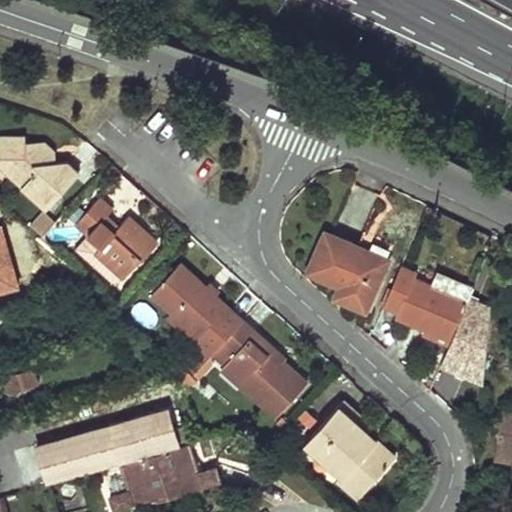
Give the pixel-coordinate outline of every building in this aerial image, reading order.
[(25,133),(0,133),(0,154),(9,155),(9,174),(48,209),(80,171),(75,166),(69,160),(55,161),(46,161),(45,141),(25,142),(25,133)] [(45,141),(46,161),(55,161),(56,150),(45,141)] [(9,155),(0,154),(0,165),(9,174),(9,155)] [(0,207),(10,205),(0,195),(0,207)] [(101,195),(78,220),(90,232),(103,243),(98,249),(127,274),(143,255),(145,257),(157,244),(142,230),(146,227),(131,213),(120,224),(116,230),(103,218),(108,213),(114,206),(101,195)] [(108,213),(103,218),(116,230),(120,224),(108,213)] [(146,227),(142,230),(157,244),(161,240),(146,227)] [(327,228),(311,267),(344,281),(339,293),(369,305),(390,254),(327,228)] [(90,232),(86,237),(98,249),(103,243),(90,232)] [(183,260),(154,292),(176,312),(201,333),(197,338),(214,353),(246,317),(214,288),(183,260)] [(403,261),(388,302),(402,307),(401,314),(411,318),(430,325),(456,335),(472,294),(454,287),(435,280),(417,273),(419,267),(403,261)] [(458,278),(439,270),(435,280),(454,287),(458,278)] [(80,272),(65,276),(68,286),(83,281),(80,272)] [(176,312),(173,317),(197,338),(201,333),(176,312)] [(277,346),(246,317),(214,353),(226,365),(225,367),(256,394),(260,389),(283,409),(308,380),(283,357),(279,361),(271,354),(275,349),(277,346)] [(430,325),(428,331),(454,341),(456,335),(430,325)] [(275,349),(271,354),(279,361),(283,357),(275,349)] [(214,353),(196,373),(202,378),(213,366),(214,353)] [(189,366),(179,369),(181,379),(184,384),(202,378),(196,373),(189,366)] [(32,368),(5,376),(9,390),(36,382),(32,368)] [(260,389),(256,394),(279,414),(283,409),(260,389)] [(362,412),(346,397),(310,437),(347,471),(364,452),(384,471),(399,454),(380,437),(375,443),(366,434),(370,429),(356,417),(362,412)] [(168,405),(36,445),(47,481),(123,458),(178,442),(168,405)] [(511,409),(502,408),(494,459),(511,461),(511,409)] [(356,417),(370,429),(375,424),(362,412),(356,417)] [(380,437),(370,429),(366,434),(375,443),(380,437)] [(123,458),(132,488),(112,493),(115,505),(158,492),(159,494),(221,476),(217,462),(199,468),(191,438),(178,442),(123,458)] [(384,471),(364,452),(347,471),(343,476),(362,495),(384,471)]
